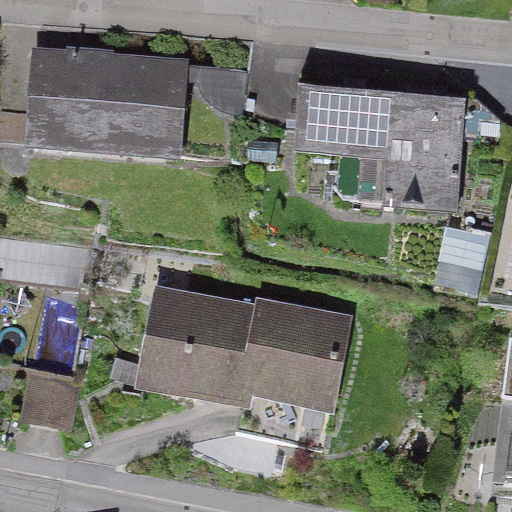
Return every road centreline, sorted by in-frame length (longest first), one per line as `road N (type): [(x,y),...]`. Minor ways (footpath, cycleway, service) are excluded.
road 1 (residential): [(55,0),(511,48)]
road 2 (residential): [(0,489),(118,511)]
